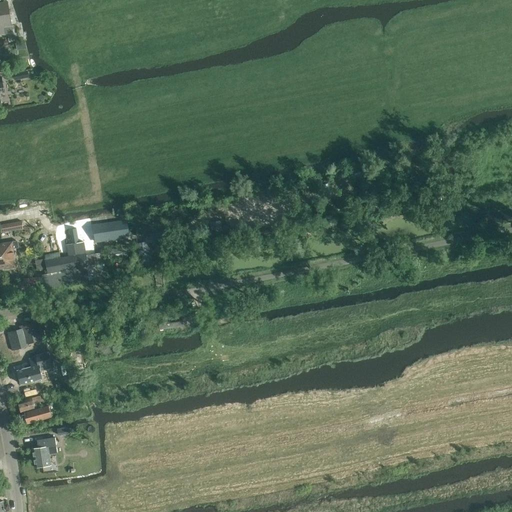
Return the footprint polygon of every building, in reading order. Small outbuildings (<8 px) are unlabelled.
[(0,27),(4,27),(12,25),(8,2),(0,3),(0,27)] [(92,224),(95,242),(120,238),(129,237),(127,219),(116,221),(115,215),(100,217),(101,223),(92,224)] [(0,227),(0,230),(5,229),(8,229),(9,231),(25,227),(23,221),(5,225),(0,226),(0,227)] [(45,261),(46,269),(23,273),(24,281),(8,284),(10,296),(26,293),(25,286),(43,282),(44,288),(107,277),(105,262),(106,262),(104,252),(86,255),(83,242),(79,243),(76,228),(69,230),(71,244),(66,245),(68,256),(61,258),(55,232),(49,234),(55,259),(45,261)] [(17,241),(12,242),(0,243),(0,268),(16,267),(13,248),(18,248),(17,241)] [(128,257),(128,248),(109,248),(109,257),(128,257)] [(159,324),(160,329),(184,326),(183,320),(159,324)] [(7,332),(10,343),(26,339),(26,340),(32,338),(33,342),(41,340),(41,339),(45,338),(41,323),(36,324),(36,322),(19,326),(20,329),(7,332)] [(26,339),(10,343),(12,351),(28,346),(28,343),(33,342),(32,338),(26,340),(26,339)] [(17,370),(21,384),(42,378),(40,370),(52,367),(49,354),(30,359),(32,367),(17,370)] [(21,412),(24,412),(27,423),(52,416),(49,405),(38,408),(37,402),(52,398),(50,392),(43,394),(18,402),(21,412)] [(38,448),(32,449),(35,467),(51,465),(49,454),(57,453),(55,437),(37,440),(38,448)]
